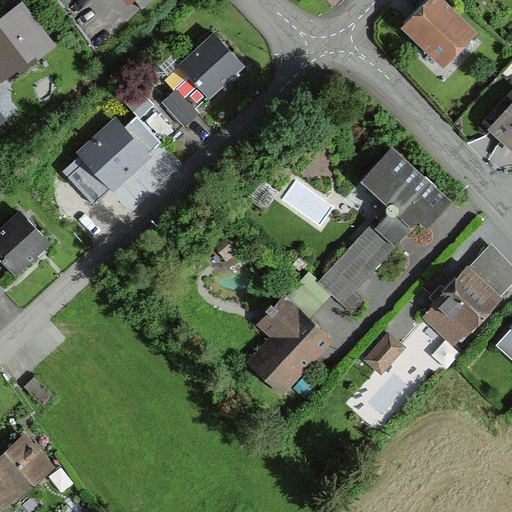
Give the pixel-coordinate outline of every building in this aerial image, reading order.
[(132,0),(140,10),(152,0),(132,0)] [(469,33),(435,0),(431,0),(405,28),(441,62),(469,33)] [(17,66),(44,44),(19,12),(9,20),(5,15),(0,18),(0,70),(13,61),(17,66)] [(240,67),(211,35),(178,65),(188,76),(173,90),(174,91),(161,102),(181,124),(194,113),(191,110),(206,97),(207,97),(240,67)] [(120,102),(109,91),(100,99),(111,110),(120,102)] [(511,102),(489,127),(511,147),(511,102)] [(110,186),(143,155),(114,124),(81,154),(110,186)] [(420,179),(388,150),(348,192),(379,220),(372,228),(369,224),(317,282),(329,293),(349,311),(359,301),(349,292),(415,221),(424,229),(447,204),(431,189),(432,187),(431,185),(425,179),(422,178),(420,179)] [(97,201),(78,179),(64,191),(84,213),(97,201)] [(0,260),(13,275),(46,244),(17,212),(0,228),(0,260)] [(465,331),(495,300),(464,271),(434,302),(435,303),(423,316),(452,344),(465,331)] [(287,295),(309,315),(329,293),(317,282),(307,273),(287,295)] [(325,340),(318,334),(282,300),(274,309),(268,304),(263,310),(269,315),(260,324),(274,337),(251,362),(280,389),(325,340)] [(511,328),(507,325),(503,329),(511,337),(511,328)] [(365,359),(379,371),(400,348),(387,336),(365,359)] [(506,398),(511,390),(511,370),(495,388),(506,398)] [(13,497),(48,467),(21,437),(0,456),(0,505),(1,507),(12,496),(13,497)]
